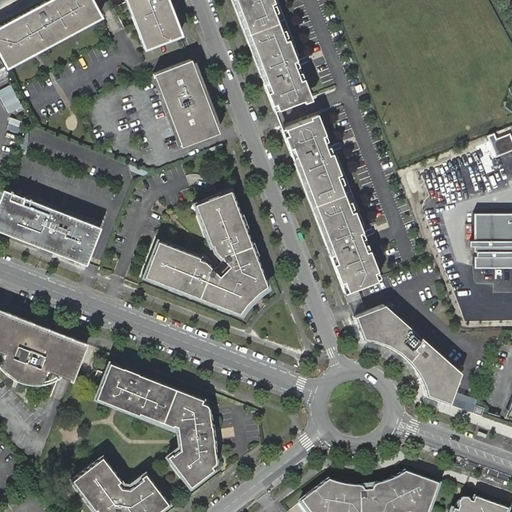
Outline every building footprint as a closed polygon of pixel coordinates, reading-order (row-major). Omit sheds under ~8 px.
[(100,15),(91,0),(45,0),(33,7),(0,24),(0,55),(6,66),(100,15)] [(94,0),(102,13),(115,6),(111,0),(109,0),(100,6),(97,1),(97,0),(94,0)] [(166,0),(125,0),(143,47),(180,33),(166,0)] [(235,0),(231,0),(263,83),(267,82),(235,0)] [(263,83),(274,110),(311,96),(294,53),(298,52),(277,0),(235,0),(267,82),(263,83)] [(189,59),(152,73),(180,146),(217,132),(213,120),(189,59)] [(318,115),(281,129),(291,156),(295,155),(332,253),(329,254),(343,292),(381,278),(361,226),(364,224),(333,145),(330,146),(318,115)] [(492,144),(476,150),(479,157),(473,159),(478,174),(485,171),(491,189),(507,183),(492,144)] [(464,149),(402,171),(416,210),(478,188),(464,149)] [(295,155),(291,156),(329,254),(332,253),(295,155)] [(63,212),(2,189),(0,193),(0,228),(49,247),(63,212)] [(156,239),(142,275),(240,314),(246,305),(252,300),(259,293),(267,287),(229,189),(211,196),(193,203),(209,245),(211,244),(213,250),(219,256),(221,255),(223,260),(218,265),(213,270),(208,268),(209,266),(203,260),(197,258),(198,256),(156,239)] [(422,224),(437,218),(433,207),(418,212),(422,224)] [(511,265),(511,211),(471,212),(472,266),(511,265)] [(99,226),(63,212),(49,247),(85,262),(99,226)] [(0,228),(0,230),(48,250),(49,247),(0,228)] [(49,247),(48,250),(85,264),(85,262),(49,247)] [(453,390),(460,372),(383,304),(352,316),(361,339),(372,340),(380,342),(388,346),(396,351),(405,358),(410,364),(414,369),(420,380),(423,387),(425,395),(448,403),(453,390)] [(71,380),(86,342),(7,312),(0,308),(0,352),(2,353),(0,359),(0,368),(2,370),(8,376),(17,380),(21,381),(29,383),(35,383),(40,383),(46,371),(71,380)] [(486,326),(487,309),(471,308),(470,325),(486,326)] [(200,402),(201,398),(108,362),(94,397),(176,429),(179,448),(171,454),(170,452),(165,455),(189,486),(212,468),(210,465),(212,462),(213,459),(206,407),(203,403),(200,402)] [(477,399),(453,390),(448,403),(472,412),(475,404),(477,399)] [(484,407),(475,404),(472,412),(481,415),(484,407)] [(101,455),(70,479),(95,511),(154,511),(167,503),(143,472),(139,475),(141,478),(128,488),(119,486),(116,482),(119,479),(101,455)] [(325,483),(287,511),(286,511),(426,511),(436,486),(402,474),(387,482),(382,484),(372,487),(370,488),(368,492),(361,492),(360,491),(357,489),(347,488),(339,486),(325,483)] [(450,511),(505,511),(473,500),(471,504),(469,504),(467,502),(465,501),(461,501),(459,502),(456,506),(456,508),(456,510),(455,511),(450,511)]
